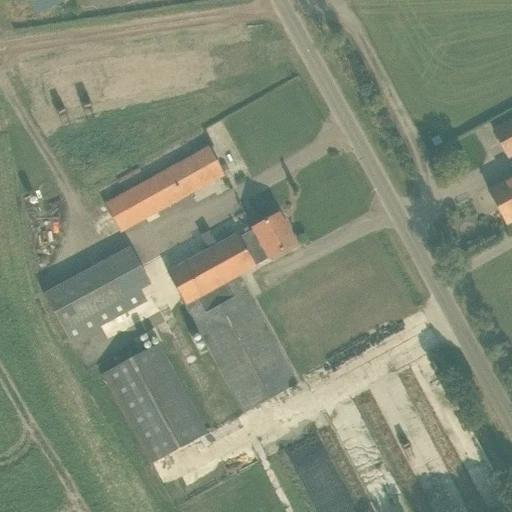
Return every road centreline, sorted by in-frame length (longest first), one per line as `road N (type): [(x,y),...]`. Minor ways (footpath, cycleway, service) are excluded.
road 1 (unclassified): [(511,432),(278,0)]
road 2 (track): [(0,51),(283,9)]
